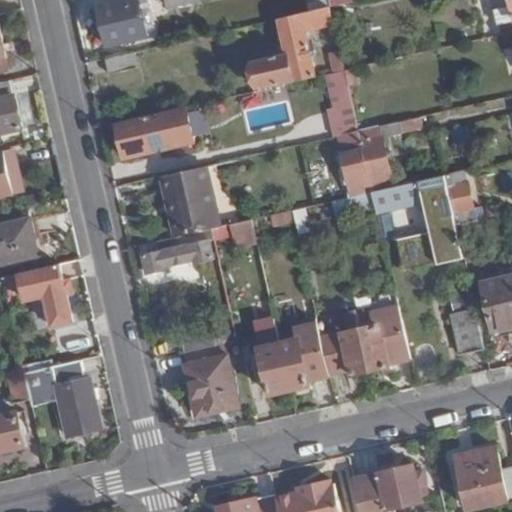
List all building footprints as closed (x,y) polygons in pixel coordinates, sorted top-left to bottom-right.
[(140,0),(122,0),(101,5),(109,43),(148,35),(140,0)] [(334,24),(330,6),(281,18),(289,52),(255,59),(256,65),(252,66),(255,84),(259,84),(261,89),(316,77),(305,29),(334,24)] [(198,13),(168,8),(165,24),(195,30),(198,13)] [(138,66),(135,51),(108,57),(111,72),(138,66)] [(345,71),(341,51),(331,53),(336,72),(345,71)] [(359,131),(345,71),(336,72),(327,75),(335,108),(329,110),(335,136),(344,134),(359,131)] [(11,95),(9,79),(0,81),(0,133),(20,129),(13,95),(11,95)] [(195,142),(187,106),(117,122),(126,158),(195,142)] [(422,126),(420,117),(400,121),(403,131),(422,126)] [(403,131),(400,121),(380,125),(382,135),(384,135),(403,131)] [(380,125),(359,131),(344,134),(358,196),(367,193),(373,193),(393,188),(391,177),(393,176),(384,135),(382,135),(380,125)] [(13,149),(0,151),(0,192),(21,188),(13,149)] [(163,175),(177,237),(210,229),(196,168),(163,175)] [(477,218),(466,171),(445,176),(456,220),(456,223),(477,218)] [(445,176),(393,188),(373,193),(378,212),(400,206),(410,204),(420,202),(438,199),(443,222),(456,220),(445,176)] [(370,203),(367,193),(358,196),(348,198),(351,207),(370,203)] [(438,199),(420,202),(425,226),(443,222),(438,199)] [(410,204),(400,206),(402,213),(411,211),(410,204)] [(311,207),(299,209),(305,236),(317,234),(311,207)] [(273,224),(293,221),(291,211),(270,216),(273,224)] [(506,211),(477,218),(456,223),(459,235),(509,224),(506,211)] [(30,218),(0,224),(0,263),(38,254),(30,218)] [(218,249),(255,242),(250,220),(213,228),(215,240),(218,249)] [(177,237),(161,240),(161,246),(156,247),(156,253),(146,254),(150,274),(168,270),(168,267),(179,265),(181,273),(188,272),(186,263),(196,261),(197,263),(215,259),(211,241),(215,240),(213,228),(210,229),(177,237)] [(36,276),(34,268),(3,275),(6,288),(24,284),(24,279),(36,276)] [(511,274),(483,280),(493,329),(511,325),(511,274)] [(223,275),(238,340),(243,338),(228,275),(223,275)] [(49,300),(51,311),(55,325),(73,320),(64,279),(46,283),(49,300)] [(27,295),(24,284),(6,288),(9,299),(27,295)] [(43,312),(51,311),(49,300),(42,302),(43,312)] [(359,319),(370,368),(410,360),(399,307),(372,313),(368,304),(356,307),(359,319)] [(461,354),(485,350),(476,311),(453,316),(461,354)] [(353,373),(370,368),(359,319),(351,321),(351,328),(320,335),(321,340),(328,373),(352,368),(353,373)] [(271,321),(254,320),(253,342),(270,342),(271,321)] [(306,382),(329,377),(328,373),(321,340),(320,335),(317,322),(294,327),(297,339),(278,343),(289,390),(307,386),(306,382)] [(180,332),(184,354),(217,347),(212,326),(180,332)] [(269,395),(289,390),(278,343),(258,347),(269,395)] [(217,347),(184,354),(198,411),(219,407),(220,410),(239,406),(225,345),(217,347)] [(85,373),(81,359),(26,372),(26,375),(32,398),(33,403),(61,397),(70,434),(103,427),(97,399),(102,398),(99,387),(94,387),(91,378),(71,380),(70,376),(85,373)] [(32,398),(26,375),(11,377),(16,401),(32,398)] [(219,407),(198,411),(199,415),(220,410),(219,407)] [(18,409),(0,413),(0,449),(26,444),(18,409)] [(511,495),(511,463),(500,466),(495,445),(456,455),(468,506),(511,495)] [(416,464),(356,478),(363,511),(391,511),(390,507),(424,499),(422,486),(428,484),(424,470),(417,471),(416,464)] [(278,497),(281,511),(343,511),(336,484),(333,484),(332,479),(309,485),(310,490),(300,492),(278,497)] [(281,511),(278,497),(277,495),(221,509),(221,511),(281,511)]
